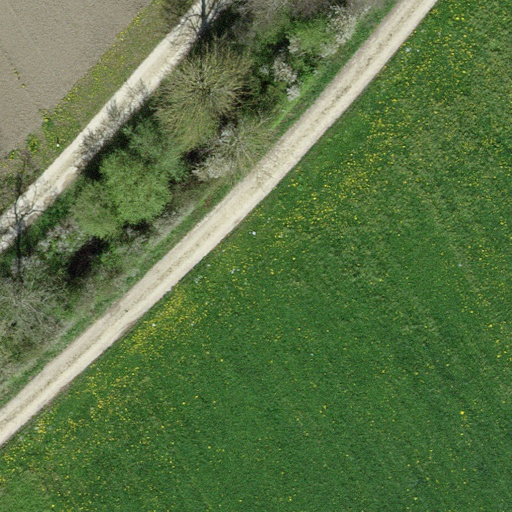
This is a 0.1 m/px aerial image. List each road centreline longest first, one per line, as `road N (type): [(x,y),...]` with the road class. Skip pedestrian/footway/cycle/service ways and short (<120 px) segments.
road 1 (track): [(0,422),(271,165),(409,0)]
road 2 (track): [(218,0),(0,250)]
